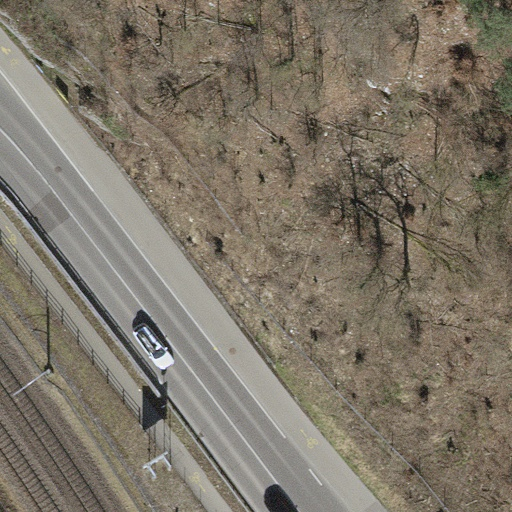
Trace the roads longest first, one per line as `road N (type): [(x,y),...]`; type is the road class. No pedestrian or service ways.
road 1 (primary): [(119,270),(312,511)]
road 2 (primary): [(119,270),(0,104)]
road 3 (primary): [(0,154),(119,270)]
